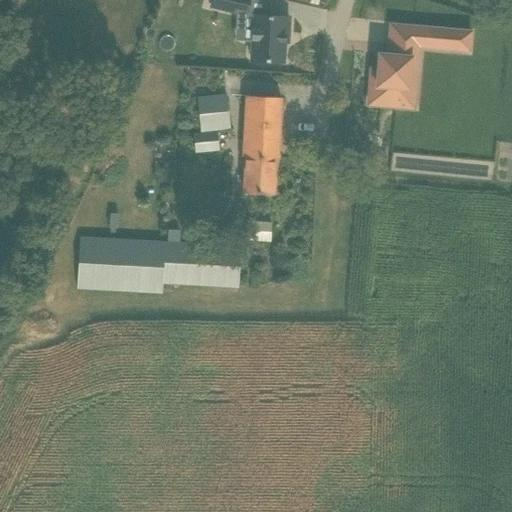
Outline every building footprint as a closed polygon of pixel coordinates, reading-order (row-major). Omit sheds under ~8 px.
[(211,0),(209,7),(245,15),(248,0),(211,0)] [(371,0),(369,8),(379,10),(381,0),(371,0)] [(250,48),(249,57),(251,58),(250,61),(283,63),(284,43),(284,33),(287,33),(288,18),(253,16),(251,47),(250,48)] [(413,27),(412,46),(419,47),(438,48),(440,31),(440,30),(413,27)] [(370,84),(368,105),(411,109),(415,71),(417,71),(418,57),(386,54),(379,54),(378,68),(376,84),(370,84)] [(225,95),(197,98),(200,132),(228,129),(225,95)] [(244,194),(273,195),(275,158),(278,159),(281,99),(246,97),(243,157),(246,157),(244,194)] [(216,132),(194,134),(196,153),(218,151),(216,132)] [(243,240),(268,241),(269,222),(244,221),(243,240)] [(162,284),(237,289),(240,247),(179,243),(180,231),(167,231),(167,242),(80,237),(77,289),(161,294),(162,284)]
